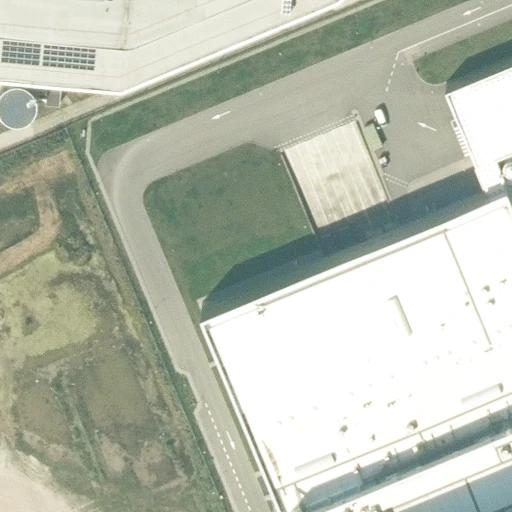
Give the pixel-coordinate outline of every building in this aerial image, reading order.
[(0,0),(0,68),(120,79),(122,80),(124,79),(314,0),(0,0)] [(322,253),(202,303),(289,511),(511,511),(511,168),(507,171),(498,149),(511,142),(511,55),(446,82),(447,83),(475,155),(487,184),(412,216),(401,220),(396,222),(322,253)] [(47,96),(46,101),(56,102),(60,102),(62,82),(48,81),(47,96)] [(0,129),(0,195),(29,185),(7,127),(0,129)] [(320,244),(395,219),(382,181),(333,198),(337,210),(311,219),(320,244)]
